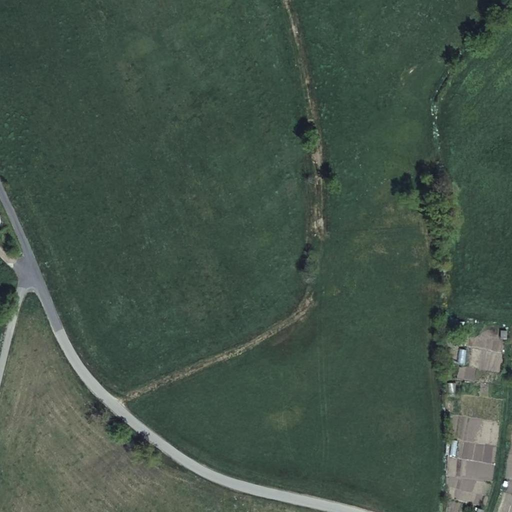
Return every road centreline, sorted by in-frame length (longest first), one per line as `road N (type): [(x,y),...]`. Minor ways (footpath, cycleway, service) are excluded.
road 1 (track): [(115,406),(312,301),(321,218),(311,113),(284,0)]
road 2 (unclassified): [(350,511),(219,478),(162,446),(86,376),(34,272)]
